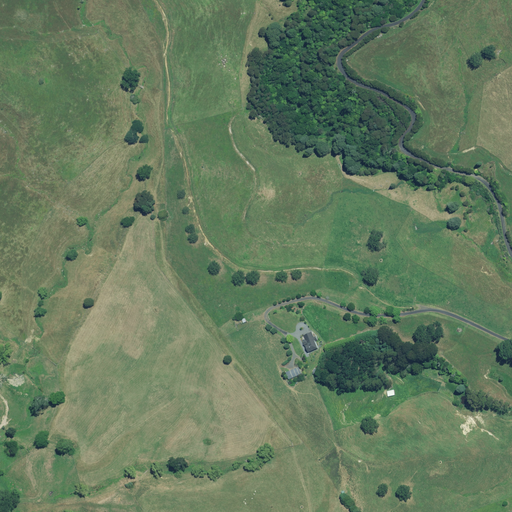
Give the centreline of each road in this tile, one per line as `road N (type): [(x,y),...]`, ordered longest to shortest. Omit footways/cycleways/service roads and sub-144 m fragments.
road 1 (track): [(438,311),(387,303),(348,270),(249,265),(204,231),(170,115),(172,29),(156,0)]
road 2 (track): [(277,268),(273,247),(248,235),(243,220),(259,178),(233,147),(233,115)]
